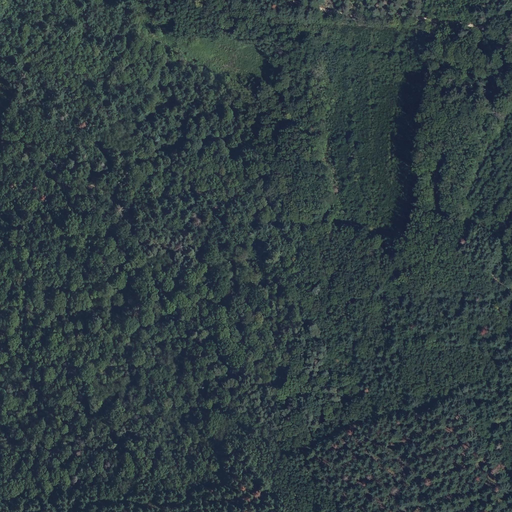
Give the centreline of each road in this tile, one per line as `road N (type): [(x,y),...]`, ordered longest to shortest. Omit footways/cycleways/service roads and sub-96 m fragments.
road 1 (track): [(0,141),(64,186),(105,191),(138,223),(387,231),(463,253),(511,289)]
road 2 (track): [(511,377),(480,398),(434,411),(412,432),(406,456),(430,511)]
road 3 (track): [(484,28),(300,0)]
